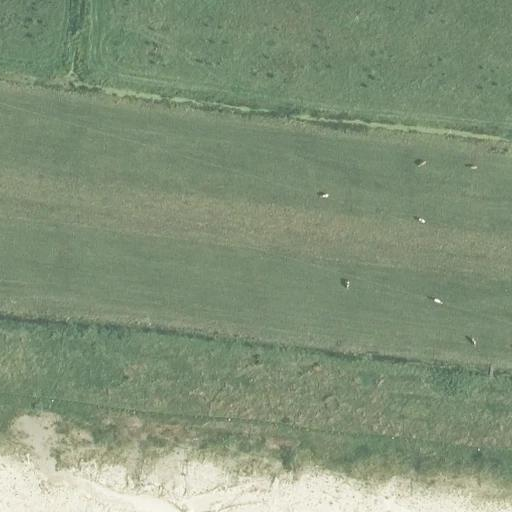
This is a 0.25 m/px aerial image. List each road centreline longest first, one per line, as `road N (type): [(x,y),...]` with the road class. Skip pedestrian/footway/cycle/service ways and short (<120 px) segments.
road 1 (track): [(0,197),(367,220),(455,252),(496,300),(494,352),(511,350)]
road 2 (track): [(0,110),(511,181)]
